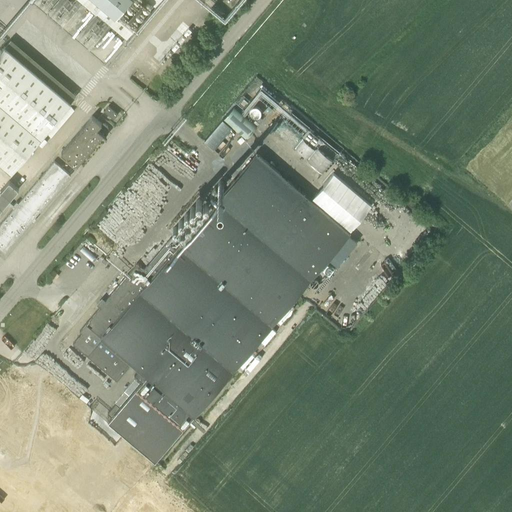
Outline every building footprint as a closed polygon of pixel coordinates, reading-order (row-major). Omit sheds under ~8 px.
[(83,0),(127,37),(135,27),(117,12),(127,0),(83,0)] [(207,19),(204,23),(211,29),(214,26),(207,19)] [(0,161),(12,172),(72,102),(6,46),(0,52),(0,161)] [(249,104),(249,103),(249,102),(249,101),(248,100),(247,99),(247,98),(246,98),(245,97),(244,97),(243,97),(242,97),(241,98),(240,98),(239,99),(238,100),(237,101),(237,102),(237,103),(237,104),(237,105),(238,106),(238,107),(239,108),(240,108),(240,109),(242,109),(243,109),(244,109),(245,109),(246,109),(247,108),(248,107),(249,106),(249,105),(249,104)] [(118,113),(109,106),(104,111),(114,118),(118,113)] [(234,107),(223,119),(246,138),(256,126),(234,107)] [(255,107),(253,107),(252,108),(251,108),(250,109),(249,110),(249,111),(249,112),(248,112),(248,114),(249,114),(249,115),(249,116),(250,117),(251,118),(252,119),(253,119),(254,119),(255,119),(256,119),(257,119),(258,118),(259,117),(260,116),(260,115),(260,114),(261,113),(261,112),(260,111),(260,110),(259,109),(258,108),(257,108),(257,107),(256,107),(255,107)] [(97,121),(97,120),(92,116),(61,153),(76,166),(103,135),(106,137),(106,136),(107,135),(108,133),(108,131),(108,129),(107,127),(106,125),(105,124),(103,126),(97,121)] [(0,248),(5,253),(71,175),(54,161),(18,202),(17,201),(13,205),(9,201),(18,190),(8,182),(0,191),(0,211),(7,203),(13,209),(0,224),(0,248)] [(195,210),(187,203),(167,226),(175,233),(182,239),(206,210),(200,204),(195,210)]
